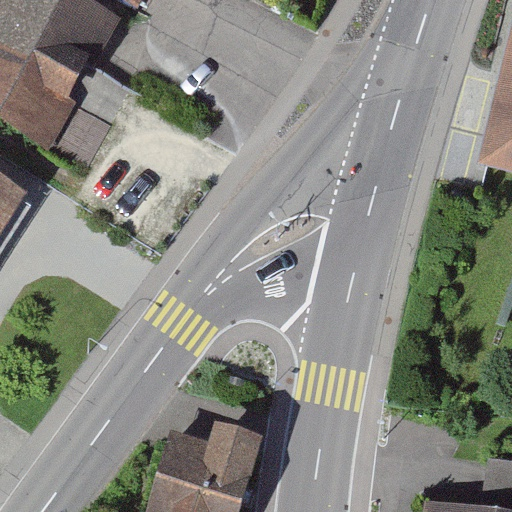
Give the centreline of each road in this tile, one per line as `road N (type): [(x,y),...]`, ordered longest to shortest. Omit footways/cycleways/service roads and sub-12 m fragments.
road 1 (tertiary): [(44,511),(227,271),(280,236),(372,207)]
road 2 (secondary): [(314,511),(372,207)]
road 3 (secondary): [(372,207),(433,0)]
